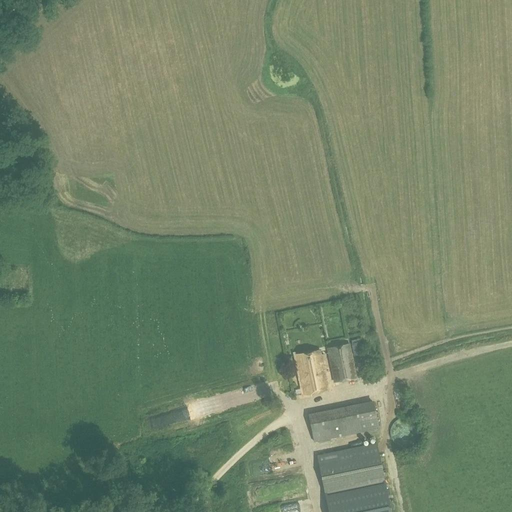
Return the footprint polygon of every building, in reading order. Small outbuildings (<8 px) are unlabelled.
[(280,293),(261,296),(263,308),(282,305),(280,293)] [(351,344),(352,345),(354,356),(362,354),(359,342),(351,344)] [(327,348),(334,383),(357,377),(350,343),(327,348)] [(296,355),(304,394),(328,389),(320,350),(296,355)] [(261,403),(258,397),(244,404),(247,410),(261,403)] [(372,402),(355,405),(361,432),(378,428),(372,402)] [(308,415),(314,441),(361,432),(355,405),(308,415)] [(390,433),(391,436),(391,438),(393,440),(394,442),(396,444),(399,445),(401,446),(404,446),(406,446),(409,445),(411,444),(413,443),(415,441),(417,439),(418,436),(418,434),(418,431),(418,429),(417,426),(416,424),(414,422),(412,420),(410,419),(407,418),(405,418),(402,418),(400,419),(397,420),(395,421),(393,423),(392,425),(391,428),(390,430),(390,433)] [(390,511),(376,443),(317,455),(328,511),(390,511)]
